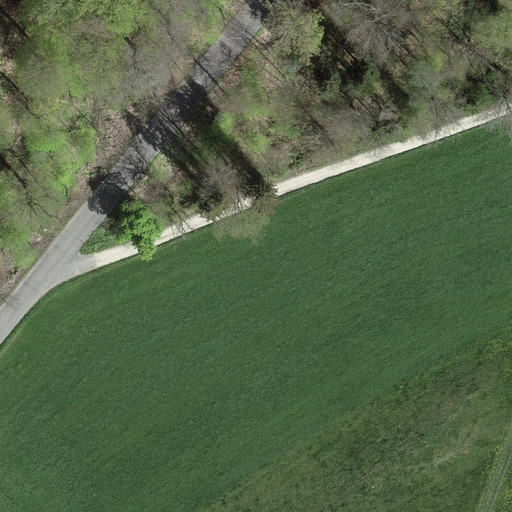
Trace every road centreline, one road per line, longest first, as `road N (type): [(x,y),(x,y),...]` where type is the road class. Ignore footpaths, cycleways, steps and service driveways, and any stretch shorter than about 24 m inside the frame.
road 1 (track): [(38,278),(511,101)]
road 2 (tertiary): [(263,0),(0,323)]
